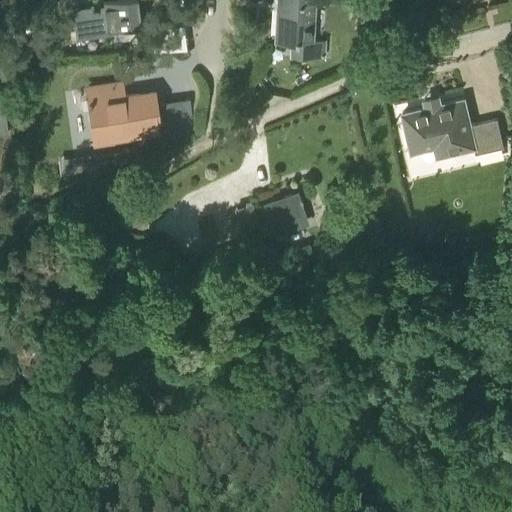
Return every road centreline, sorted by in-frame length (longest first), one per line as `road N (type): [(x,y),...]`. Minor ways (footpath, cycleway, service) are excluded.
road 1 (track): [(212,139),(0,234)]
road 2 (track): [(255,119),(413,59)]
